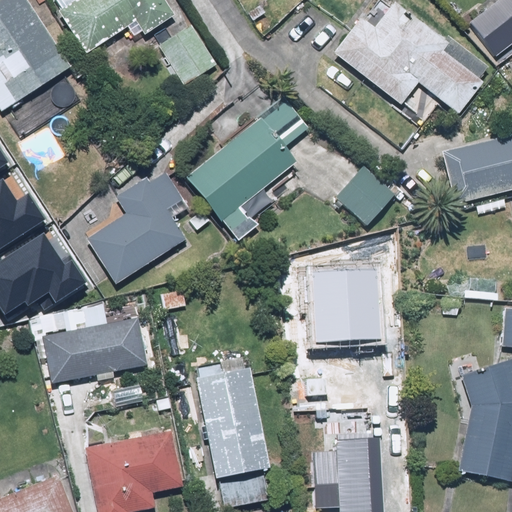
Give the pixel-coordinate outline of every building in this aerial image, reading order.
[(64,67),(16,0),(1,0),(0,1),(0,111),(0,112),(64,67)] [(128,44),(169,19),(157,0),(52,0),(60,13),(55,16),(78,54),(119,29),(128,44)] [(445,46),(389,2),(370,27),(360,20),(329,59),(395,111),(413,88),(452,119),(479,85),(474,82),(483,70),(448,42),(445,46)] [(502,11),(496,4),(468,27),(496,60),(511,46),(511,5),(511,3),(502,11)] [(215,68),(188,28),(152,51),(178,92),(215,68)] [(304,132),(279,101),(186,176),(221,221),(294,163),(283,149),(304,132)] [(511,193),(511,135),(438,152),(451,208),(511,193)] [(0,170),(11,164),(0,145),(0,170)] [(393,197),(360,167),(330,201),(363,230),(393,197)] [(186,213),(157,168),(100,206),(110,222),(77,244),(109,291),(183,242),(171,224),(186,213)] [(0,248),(46,219),(28,190),(13,199),(0,177),(0,248)] [(0,261),(0,305),(6,314),(26,301),(30,308),(37,303),(43,311),(85,285),(70,261),(62,266),(42,235),(0,261)] [(311,274),(316,344),(380,340),(376,270),(311,274)] [(182,291),(154,295),(157,314),(185,309),(182,291)] [(96,309),(26,323),(38,386),(145,364),(137,323),(100,331),(96,309)] [(511,311),(500,311),(499,352),(511,352),(511,311)] [(511,368),(510,364),(456,383),(465,411),(454,478),(510,487),(511,477),(511,368)] [(190,381),(209,483),(216,482),(221,511),(267,503),(242,371),(190,381)] [(176,490),(167,436),(81,449),(90,511),(138,511),(152,510),(149,494),(176,490)] [(313,453),(316,507),(339,506),(339,511),(386,511),(382,437),(335,439),(336,451),(313,453)] [(0,511),(66,511),(54,480),(0,500),(0,511)]
